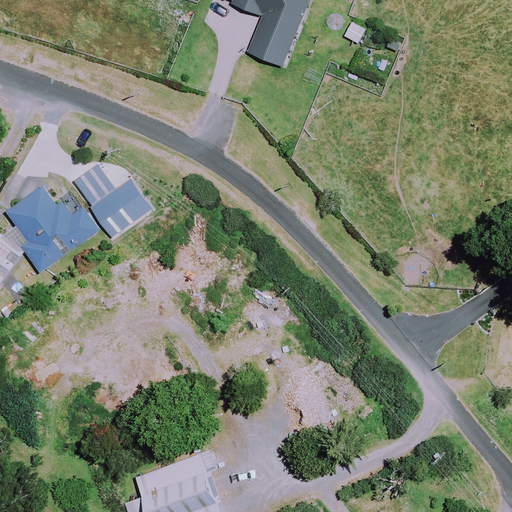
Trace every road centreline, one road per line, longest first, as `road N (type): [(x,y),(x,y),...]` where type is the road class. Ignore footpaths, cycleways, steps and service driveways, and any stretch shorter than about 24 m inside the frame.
road 1 (residential): [(511,476),(311,241),(224,167),(150,129),(0,73)]
road 2 (unknown): [(379,321),(409,333),(450,323),(511,274)]
